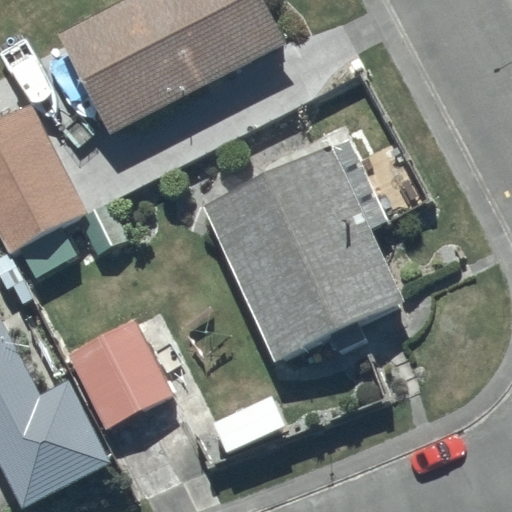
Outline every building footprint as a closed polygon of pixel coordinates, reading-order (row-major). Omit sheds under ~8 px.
[(113,133),(289,38),(268,0),(114,0),(58,30),(113,133)] [(30,103),(0,119),(0,221),(14,248),(87,209),(30,103)] [(336,144),(206,204),(277,360),(336,334),(342,348),(367,336),(361,322),(407,301),(336,144)] [(75,375),(41,392),(0,311),(0,462),(23,508),(118,459),(75,375)] [(137,318),(68,351),(106,427),(175,393),(137,318)]
